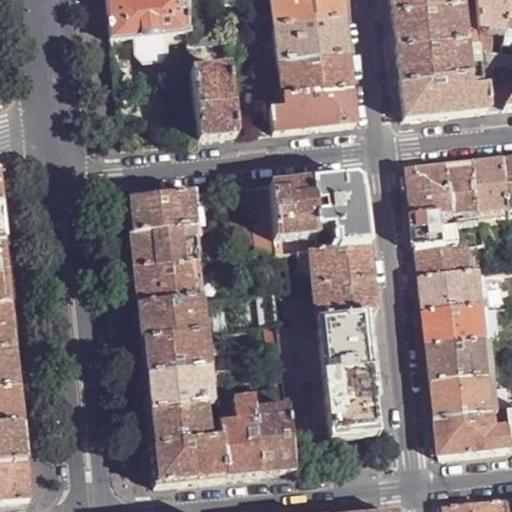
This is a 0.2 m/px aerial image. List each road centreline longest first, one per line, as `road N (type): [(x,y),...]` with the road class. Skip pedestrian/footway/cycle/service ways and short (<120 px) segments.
road 1 (residential): [(382,151),(418,487)]
road 2 (residential): [(94,511),(61,185)]
road 3 (residential): [(382,151),(61,185)]
road 4 (residential): [(418,487),(169,511)]
road 5 (residential): [(365,0),(382,151)]
road 6 (residential): [(511,137),(382,151)]
road 7 (residential): [(53,124),(41,0)]
